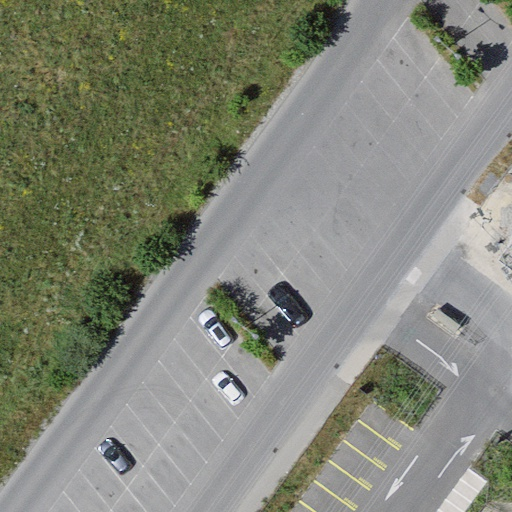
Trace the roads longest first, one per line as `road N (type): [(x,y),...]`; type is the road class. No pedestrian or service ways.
road 1 (residential): [(384,0),(11,511)]
road 2 (residential): [(208,511),(360,301)]
road 3 (residential): [(399,246),(511,97)]
road 4 (residential): [(360,301),(487,394)]
road 5 (residential): [(487,394),(402,511)]
road 6 (residential): [(511,326),(399,246)]
